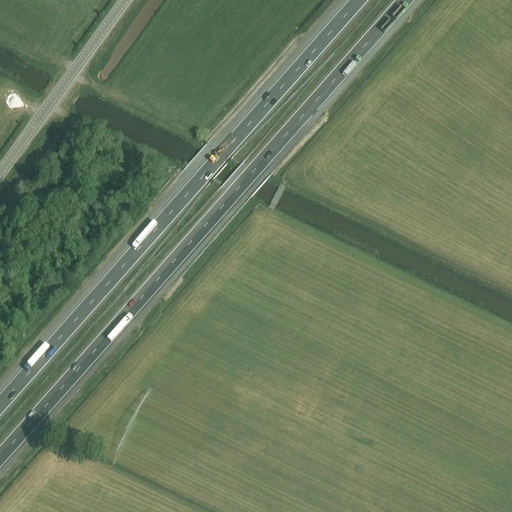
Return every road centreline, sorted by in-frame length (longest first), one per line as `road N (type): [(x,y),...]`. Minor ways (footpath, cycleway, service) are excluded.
road 1 (motorway): [(0,456),(404,0)]
road 2 (motorway): [(358,0),(0,403)]
road 3 (track): [(511,329),(269,209)]
road 4 (tertiary): [(0,172),(124,0)]
